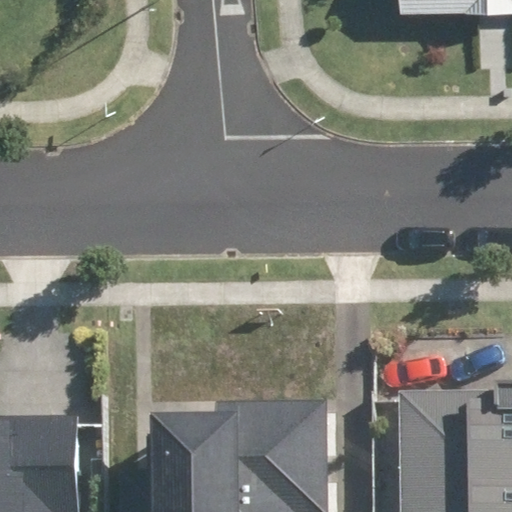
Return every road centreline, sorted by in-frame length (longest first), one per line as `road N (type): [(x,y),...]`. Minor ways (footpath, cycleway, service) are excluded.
road 1 (residential): [(511,200),(230,203)]
road 2 (residential): [(230,203),(0,208)]
road 3 (residential): [(230,203),(215,0)]
